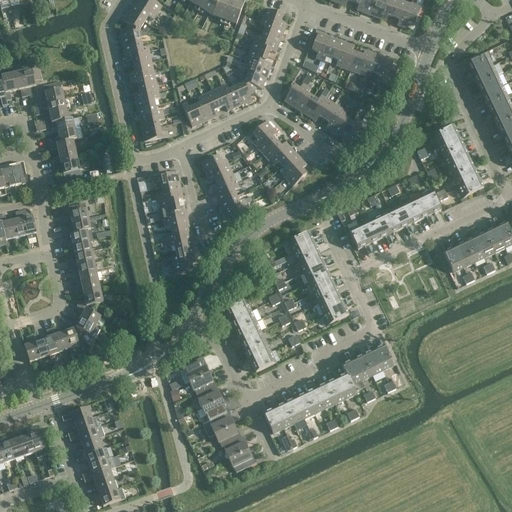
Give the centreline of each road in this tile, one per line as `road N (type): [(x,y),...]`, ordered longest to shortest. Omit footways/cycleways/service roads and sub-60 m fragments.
road 1 (tertiary): [(189,323),(231,250),(332,194),(386,150),(427,53)]
road 2 (residential): [(508,197),(449,73),(491,15)]
road 3 (residential): [(355,274),(370,330),(243,401)]
road 4 (tertiary): [(36,408),(154,361),(189,323)]
road 5 (residential): [(508,197),(355,274)]
road 6 (residential): [(136,159),(104,35),(123,0)]
road 7 (residential): [(427,53),(307,7)]
